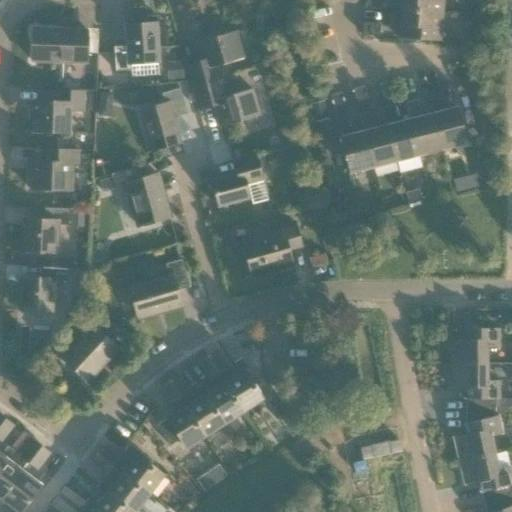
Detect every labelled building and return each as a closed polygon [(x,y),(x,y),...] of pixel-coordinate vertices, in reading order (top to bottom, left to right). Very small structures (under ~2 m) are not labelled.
[(369,0),(369,8),(437,13),(437,0),(369,0)] [(369,8),(368,20),(383,21),(383,19),(393,19),(392,38),(435,41),(436,25),(445,25),(446,14),(445,14),(437,14),(437,13),(369,8)] [(114,47),(115,71),(131,70),(132,76),(160,74),(157,22),(125,24),(126,46),(114,47)] [(32,61),(85,63),(87,30),(33,28),(32,61)] [(215,66),(244,58),(237,31),(196,43),(201,61),(186,65),(192,87),(219,79),(215,66)] [(169,63),(168,80),(182,81),(184,64),(169,63)] [(261,116),(253,89),(224,97),(219,79),(192,87),(198,111),(214,106),(220,127),(261,116)] [(187,114),(180,89),(162,94),(165,104),(139,111),(151,151),(181,142),(174,117),(187,114)] [(84,91),(59,90),(59,102),(30,101),(30,119),(34,119),(34,131),(69,133),(70,111),(83,112),(84,91)] [(99,100),(99,104),(106,104),(112,100),(112,93),(99,93),(99,100)] [(433,114),(442,149),(466,143),(457,108),(444,111),(440,94),(428,97),(433,114)] [(433,114),(421,117),(417,99),(405,103),(410,120),(419,155),(442,149),(433,114)] [(328,119),(324,102),(311,105),(315,122),(328,119)] [(410,120),(399,123),(394,105),(382,108),(386,126),(387,126),(396,161),(419,155),(410,120)] [(387,126),(386,126),(375,129),(371,111),(359,114),(364,132),(373,167),(396,161),(387,126)] [(364,132),(352,135),(348,117),(325,123),(331,149),(343,146),(349,173),(373,167),(364,132)] [(72,164),(78,164),(79,150),(41,149),(41,162),(31,161),(30,189),(71,191),(72,164)] [(210,181),(217,208),(250,199),(247,185),(263,181),(256,156),(233,162),(236,174),(210,181)] [(142,178),(138,167),(112,174),(112,177),(116,189),(116,190),(127,186),(139,227),(170,218),(157,174),(142,178)] [(116,189),(112,177),(100,181),(103,193),(116,189)] [(468,190),(465,177),(453,180),(456,193),(468,190)] [(405,192),(409,204),(422,201),(418,189),(405,192)] [(349,211),(347,204),(339,199),(332,201),(336,214),(349,211)] [(57,225),(69,225),(69,209),(45,208),(44,220),(25,220),(24,252),(56,253),(57,225)] [(71,211),(70,223),(83,223),(84,212),(71,211)] [(359,211),(348,214),(353,234),(364,232),(359,211)] [(302,246),(295,223),(273,229),(275,238),(243,246),(252,277),(293,266),(288,250),(302,246)] [(309,258),(311,267),(327,262),(324,253),(309,258)] [(189,287),(181,260),(166,264),(169,276),(129,287),(137,318),(182,306),(177,290),(189,287)] [(67,268),(42,267),(42,279),(23,278),(21,310),(53,311),(54,283),(66,284),(67,268)] [(114,328),(93,309),(82,321),(91,329),(63,359),(86,381),(117,348),(105,337),(114,328)] [(451,364),(487,364),(487,347),(498,347),(498,329),(463,329),(463,340),(451,340),(451,364)] [(219,373),(223,371),(228,368),(217,351),(208,356),(219,373)] [(219,373),(208,356),(199,362),(210,379),(215,376),(220,384),(209,391),(205,394),(225,424),(244,412),(224,381),(228,379),(223,371),(219,373)] [(244,412),(264,399),(246,372),(249,370),(241,358),(234,363),(240,372),(228,379),(224,381),(244,412)] [(466,411),(495,408),(495,399),(499,399),(499,381),(487,381),(487,364),(451,364),(451,388),(463,388),(463,399),(466,399),(466,411)] [(181,398),(184,395),(189,392),(178,375),(170,381),(181,398)] [(181,398),(170,381),(161,387),(172,403),(177,400),(182,409),(167,419),(157,425),(170,446),(180,439),(186,449),(206,436),(186,406),(190,404),(184,395),(181,398)] [(205,394),(209,391),(203,383),(196,387),(201,396),(190,404),(186,406),(206,436),(225,424),(205,394)] [(274,408),(285,425),(295,419),(284,402),(274,408)] [(459,461),(494,453),(490,436),(502,434),(498,416),(495,417),(495,408),(466,411),(466,423),(463,424),(465,434),(454,437),(459,461)] [(0,425),(0,440),(1,441),(13,425),(5,419),(0,425)] [(29,462),(41,447),(33,440),(23,454),(21,456),(25,460),(29,462)] [(164,476),(139,456),(141,453),(129,444),(124,451),(132,458),(124,469),(121,472),(150,494),(164,476)] [(1,454),(0,452),(0,463),(5,457),(8,459),(15,451),(8,446),(1,454)] [(113,466),(116,463),(119,458),(104,446),(97,454),(113,466)] [(37,469),(49,453),(41,447),(29,462),(32,465),(37,469)] [(485,503),(511,495),(511,493),(510,485),(511,484),(511,476),(510,467),(498,470),(494,453),(459,461),(465,484),(476,482),(479,493),(481,492),(485,503)] [(113,466),(97,454),(91,462),(107,475),(110,470),(118,476),(110,487),(107,490),(135,511),(136,511),(150,494),(121,472),(124,469),(116,463),(113,466)] [(32,465),(29,462),(25,460),(19,468),(8,459),(5,457),(0,463),(0,498),(1,499),(23,470),(26,473),(32,465)] [(37,482),(26,473),(23,470),(1,499),(17,511),(20,511),(39,488),(42,490),(51,479),(44,473),(37,482)] [(193,477),(201,490),(213,482),(205,470),(193,477)] [(135,511),(107,490),(110,487),(102,481),(96,488),(104,494),(96,505),(93,509),(97,511),(135,511)] [(511,511),(511,495),(485,503),(487,511),(511,511)] [(97,511),(93,509),(96,505),(88,499),(82,506),(90,511),(97,511)]
